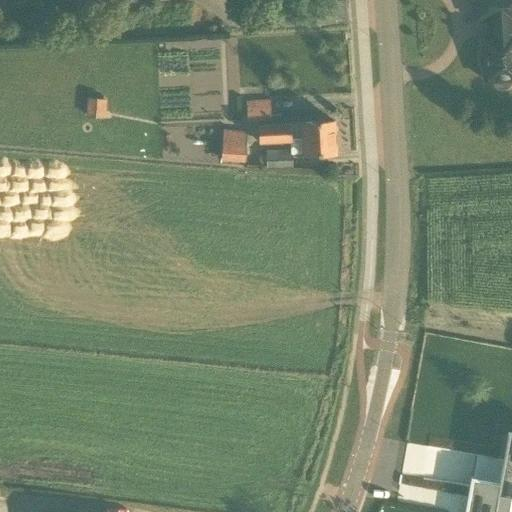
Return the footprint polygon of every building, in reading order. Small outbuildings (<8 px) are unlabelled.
[(482,36),(482,49),(480,55),(481,61),(483,67),(484,81),(493,80),(494,84),(497,87),(501,88),(505,87),(508,83),(509,79),(511,79),(511,32),(511,18),(511,17),(511,0),(472,0),(474,20),(488,19),(489,35),(482,36)] [(83,114),(101,115),(102,97),(83,96),(83,114)] [(247,119),(270,118),(269,100),(246,101),(247,119)] [(333,120),(256,124),(257,143),(289,141),(289,138),(302,137),(302,154),(335,152),(333,120)] [(243,164),(246,131),(223,130),(220,162),(243,164)] [(291,166),(291,154),(287,154),(287,149),(265,150),(266,167),(291,166)] [(234,178),(231,208),(276,212),(274,230),(290,231),(287,271),(319,274),(323,224),(294,222),(294,214),(298,214),(300,184),(234,178)] [(508,511),(509,511),(511,492),(511,444),(511,450),(505,449),(499,482),(472,478),(468,496),(474,497),(471,511),(508,511)]
